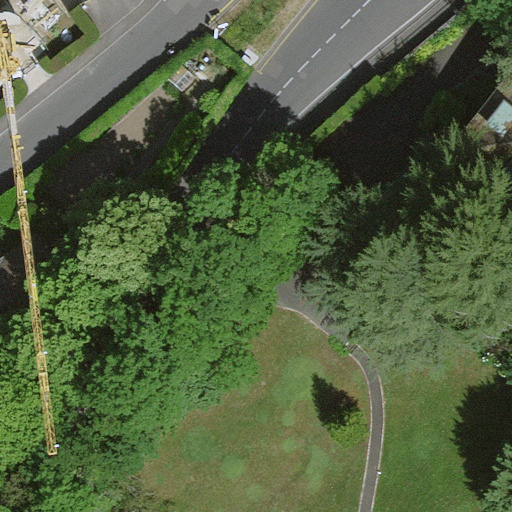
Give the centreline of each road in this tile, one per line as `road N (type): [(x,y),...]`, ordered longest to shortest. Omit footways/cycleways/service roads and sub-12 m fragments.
road 1 (residential): [(0,506),(197,202),(278,96),(372,0)]
road 2 (residential): [(198,0),(134,64),(0,170)]
